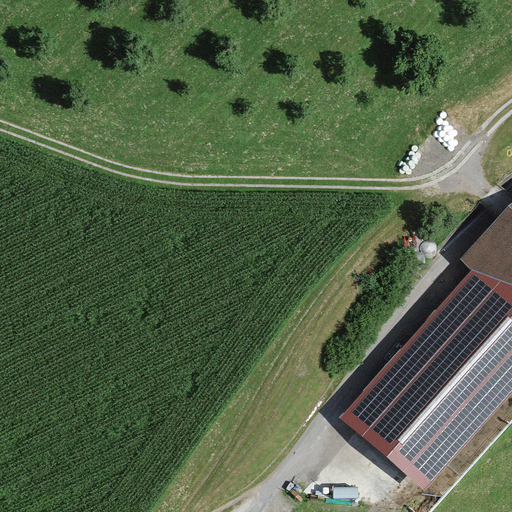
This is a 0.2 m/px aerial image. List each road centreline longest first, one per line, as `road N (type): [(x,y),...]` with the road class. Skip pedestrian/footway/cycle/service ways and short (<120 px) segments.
road 1 (track): [(0,125),(172,180),(378,184),(419,181),(449,168),(511,106)]
road 2 (unclassified): [(260,511),(461,247),(511,202)]
